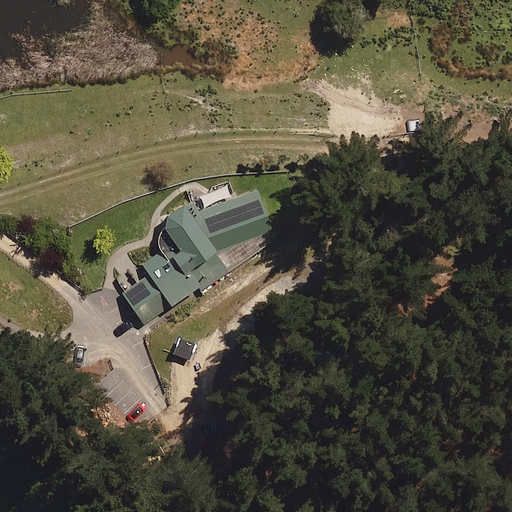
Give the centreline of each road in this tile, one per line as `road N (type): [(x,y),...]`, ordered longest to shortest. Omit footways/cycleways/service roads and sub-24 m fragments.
road 1 (track): [(0,194),(186,138),(282,130)]
road 2 (track): [(0,332),(41,348),(74,339),(83,316),(74,285),(0,236)]
